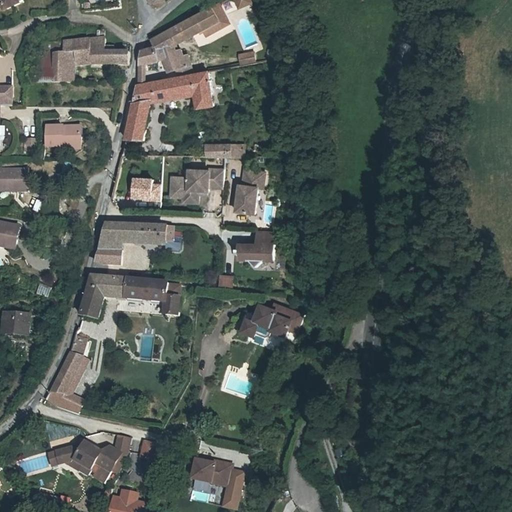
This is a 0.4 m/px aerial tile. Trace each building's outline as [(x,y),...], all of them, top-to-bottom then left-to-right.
[(224,5),(228,12),(238,7),(234,0),(224,5)] [(220,3),(154,39),(157,46),(160,45),(169,43),(176,44),(204,28),(207,35),(230,23),(220,3)] [(74,65),(89,63),(128,64),(130,52),(114,52),(114,46),(106,45),(106,38),(98,38),(80,36),(76,36),(76,38),(64,38),(63,49),(52,48),(51,63),(74,65)] [(73,78),(74,65),(51,63),(52,48),(53,44),(41,44),(41,38),(34,38),(34,76),(73,78)] [(64,38),(41,38),(41,44),(53,44),(52,48),(63,49),(64,38)] [(160,45),(157,46),(142,50),(140,67),(147,67),(148,61),(165,57),(170,70),(183,66),(193,63),(189,54),(185,54),(183,48),(178,50),(176,44),(169,43),(160,45)] [(255,51),(240,53),(242,62),(257,59),(255,51)] [(127,139),(145,139),(152,102),(151,99),(197,91),(199,107),(216,105),(210,70),(138,84),(132,117),(127,139)] [(9,95),(9,86),(0,86),(0,105),(3,105),(15,105),(15,95),(9,95)] [(48,147),(73,147),(83,147),(84,127),(49,127),(48,147)] [(26,148),(38,148),(38,137),(26,137),(26,148)] [(176,154),(193,155),(194,140),(176,139),(176,154)] [(202,155),(208,155),(238,156),(239,143),(202,143),(202,155)] [(136,153),(124,153),(118,179),(115,188),(127,191),(136,153)] [(199,189),(207,189),(210,189),(210,185),(224,186),(225,167),(210,166),(209,169),(190,168),(189,176),(172,175),(172,185),(178,185),(177,195),(184,196),(190,196),(190,197),(199,197),(199,192),(199,189)] [(259,185),(264,185),(266,169),(245,167),(243,183),(240,182),(237,209),(256,211),(259,185)] [(0,189),(13,190),(13,191),(32,191),(33,170),(0,170),(0,189)] [(136,201),(165,201),(165,178),(136,178),(136,201)] [(121,266),(122,241),(167,243),(167,242),(174,243),(175,226),(106,223),(96,260),(103,264),(121,266)] [(0,224),(0,244),(1,245),(0,248),(21,252),(25,229),(0,224)] [(254,245),(251,242),(240,242),(240,247),(238,247),(238,251),(240,251),(240,257),(251,257),(258,264),(265,257),(276,257),(277,228),(258,227),(258,242),(254,245)] [(82,313),(99,318),(105,295),(166,302),(165,313),(179,314),(180,297),(167,295),(169,284),(92,275),(82,313)] [(220,276),(220,286),(232,287),(232,276),(220,276)] [(52,300),(56,289),(42,284),(38,295),(52,300)] [(180,297),(181,285),(169,284),(167,295),(180,297)] [(252,317),(251,331),(256,333),(257,330),(267,334),(271,332),(273,327),(287,332),(287,334),(295,337),(304,311),(275,300),(273,305),(261,301),(255,318),(252,317)] [(5,315),(3,334),(32,337),(33,318),(5,315)] [(243,328),(251,331),(252,317),(248,316),(243,328)] [(50,391),(66,393),(84,355),(79,354),(83,343),(86,344),(89,338),(76,334),(72,348),(65,364),(50,391)] [(123,452),(128,456),(132,436),(118,433),(115,447),(123,452)] [(140,459),(158,463),(163,445),(146,440),(140,459)] [(56,447),(59,460),(63,459),(74,458),(84,463),(81,469),(89,474),(98,460),(102,462),(101,464),(112,470),(123,452),(115,447),(110,445),(103,450),(90,443),(89,446),(84,442),(56,447)] [(123,452),(112,470),(118,474),(128,456),(123,452)] [(198,457),(195,480),(231,488),(234,470),(235,462),(218,458),(217,461),(209,459),(198,457)] [(84,463),(74,458),(63,459),(80,470),(81,469),(84,463)] [(130,479),(143,485),(151,466),(138,460),(130,479)] [(112,470),(101,464),(97,470),(108,477),(112,470)]
